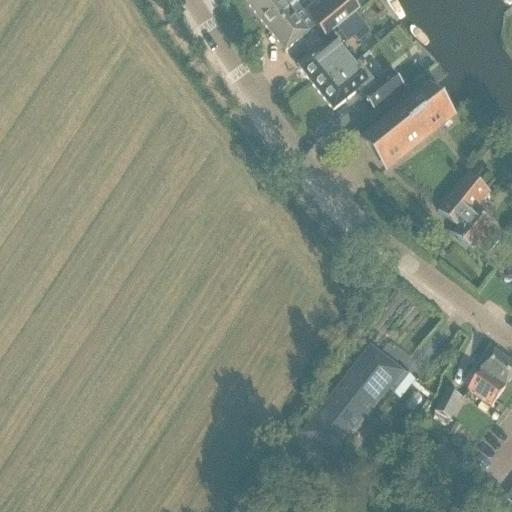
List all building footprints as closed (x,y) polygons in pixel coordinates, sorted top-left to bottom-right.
[(245,0),(243,2),(269,35),(301,10),(295,3),(297,0),(245,0)] [(347,0),(320,0),(304,14),(301,10),(269,35),(284,54),(308,35),(307,35),(314,29),(324,41),(358,13),(347,0)] [(364,28),(355,17),(336,32),(345,43),(364,28)] [(330,69),(341,83),(349,77),(353,68),(331,41),(297,69),(310,85),(330,69)] [(371,93),(383,108),(411,86),(393,64),(367,86),(372,92),(371,93)] [(332,113),(360,91),(353,82),(360,77),(353,68),(349,77),(341,83),(330,69),(310,85),(332,113)] [(426,89),(362,141),(386,171),(451,119),(426,89)] [(500,240),(490,232),(492,229),(474,214),(488,195),(467,178),(437,214),(457,231),(452,237),(471,254),(476,248),(486,256),(500,240)] [(466,391),(491,409),(511,378),(511,367),(493,353),(480,371),(481,372),(466,391)] [(383,378),(361,361),(300,437),(332,462),(402,373),(392,366),(383,378)] [(433,415),(446,422),(456,403),(443,396),(433,415)] [(279,459),(268,472),(278,479),(288,466),(279,459)] [(511,508),(511,488),(502,500),(511,508)] [(449,510),(451,511),(461,511),(469,503),(461,496),(449,510)]
